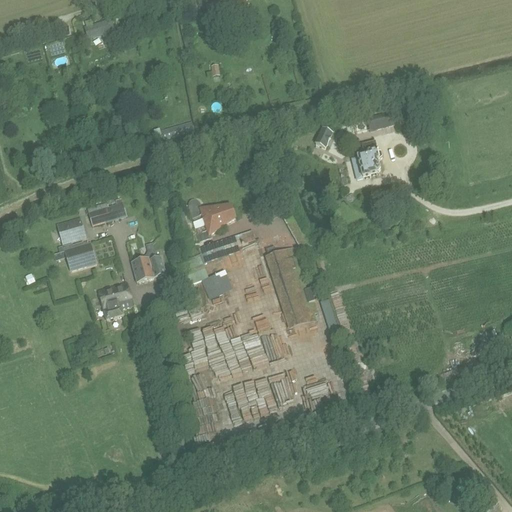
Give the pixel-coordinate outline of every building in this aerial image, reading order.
[(201,15),(221,9),(218,0),(200,0),(196,1),(201,15)] [(235,19),(236,24),(237,30),(246,28),(244,22),(253,19),(248,4),(240,6),(239,3),(225,8),(229,21),(235,19)] [(122,9),(110,12),(112,19),(124,15),(122,9)] [(104,35),(107,46),(117,43),(110,22),(86,30),(89,39),(104,35)] [(213,79),(221,77),(219,66),(212,68),(213,79)] [(370,133),(393,126),(390,115),(367,121),(370,133)] [(195,134),(192,124),(161,133),(164,143),(195,134)] [(323,131),(315,146),(327,151),(334,137),(323,131)] [(359,160),(353,161),(357,182),(371,179),(371,178),(378,176),(380,173),(378,166),(380,166),(380,163),(381,163),(380,162),(381,162),(384,158),(383,156),(379,154),(378,154),(376,144),(364,147),(366,158),(359,160)] [(87,210),(93,228),(126,219),(120,200),(115,202),(116,207),(108,209),(107,204),(87,210)] [(229,225),(235,221),(231,208),(201,211),(199,204),(198,203),(197,202),(196,202),(195,202),(194,202),(192,202),(191,202),(190,203),(189,204),(189,205),(188,206),(188,207),(188,208),(191,219),(192,219),(197,234),(196,234),(199,245),(211,241),(210,237),(223,229),(222,226),(225,225),(229,225)] [(81,220),(58,227),(64,246),(87,239),(81,220)] [(235,238),(238,249),(241,248),(244,247),(255,243),(252,233),(235,238)] [(97,266),(90,244),(64,252),(71,274),(97,266)] [(291,251),(267,259),(289,326),(313,317),(313,315),(317,314),(313,303),(309,304),(291,251)] [(162,259),(151,262),(150,260),(132,264),(138,285),(166,277),(162,259)] [(216,279),(202,285),(208,301),(222,296),(216,279)] [(231,279),(225,281),(229,293),(235,291),(231,279)] [(128,285),(100,292),(107,322),(124,318),(122,310),(134,308),(128,285)] [(191,307),(186,292),(180,294),(185,309),(191,307)] [(177,294),(170,296),(174,309),(180,308),(177,294)] [(277,325),(282,341),(293,338),(288,322),(277,325)] [(226,352),(235,350),(233,341),(224,343),(226,352)] [(209,345),(210,353),(222,352),(222,344),(209,345)] [(303,347),(284,353),(287,362),(306,355),(303,347)] [(208,351),(197,356),(200,362),(210,358),(208,351)] [(213,366),(226,365),(225,356),(213,357),(213,366)] [(239,397),(248,395),(246,389),(237,391),(239,397)] [(228,405),(239,401),(235,390),(224,394),(228,405)] [(499,511),(493,503),(489,506),(483,510),(484,511),(499,511)]
